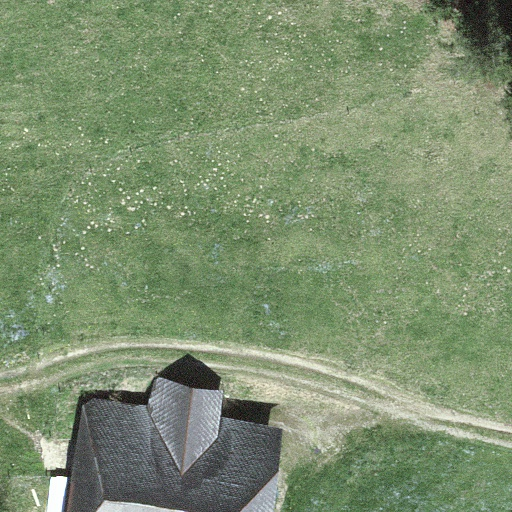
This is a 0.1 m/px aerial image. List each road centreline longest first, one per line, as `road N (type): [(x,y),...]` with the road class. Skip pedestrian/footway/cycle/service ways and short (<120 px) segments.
road 1 (track): [(420,422),(271,375),(148,348),(108,348),(0,404)]
road 2 (track): [(511,444),(420,422),(323,428),(280,457),(268,511)]
